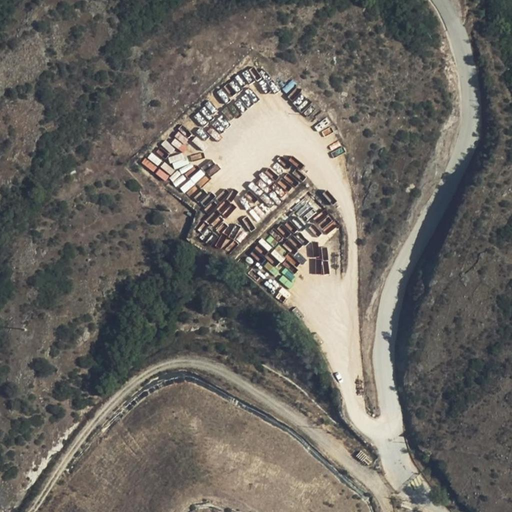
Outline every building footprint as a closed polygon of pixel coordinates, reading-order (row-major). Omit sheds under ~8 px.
[(251,69),(243,74),(249,83),(257,78),(251,69)] [(202,126),(218,112),(210,101),(193,115),(202,126)] [(220,116),(212,125),(221,133),(229,123),(220,116)] [(214,127),(208,130),(215,141),(220,138),(214,127)] [(178,131),(175,139),(185,144),(189,136),(178,131)] [(172,145),(183,152),(186,147),(176,140),(172,145)] [(339,141),(328,146),(334,157),(344,151),(339,141)] [(169,157),(173,169),(188,164),(184,152),(169,157)] [(146,159),(143,163),(152,171),(156,167),(146,159)] [(178,186),(182,192),(206,176),(202,170),(178,186)] [(218,201),(205,224),(235,240),(241,229),(224,220),(238,205),(246,209),(250,202),(242,197),(227,212),(244,180),(222,201),(201,189),(193,197),(195,194),(209,180),(205,175),(187,193),(193,200),(198,202),(207,211),(218,201)] [(285,238),(320,210),(308,195),(292,207),(296,213),(277,228),(285,238)] [(249,213),(258,221),(265,214),(256,205),(249,213)] [(310,219),(313,224),(282,242),(290,254),(299,249),(305,259),(310,256),(303,245),(324,234),(326,237),(338,230),(326,210),(310,219)] [(288,254),(278,244),(272,249),(263,239),(249,252),(257,261),(264,256),(274,266),(288,254)] [(302,264),(306,260),(296,252),(292,257),(302,264)] [(267,261),(263,266),(275,277),(280,272),(267,261)] [(288,288),(297,277),(286,269),(277,279),(288,288)] [(360,450),(355,457),(367,466),(372,459),(360,450)]
